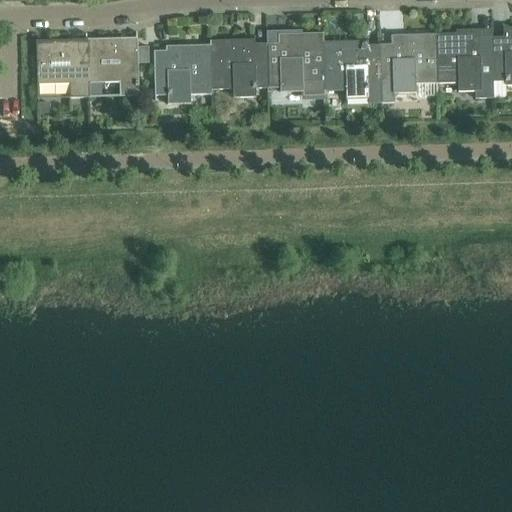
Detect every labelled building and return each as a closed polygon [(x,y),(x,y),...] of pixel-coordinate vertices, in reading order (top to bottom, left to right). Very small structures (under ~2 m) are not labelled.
[(503,38),(491,38),(492,83),(504,82),(505,87),(511,86),(511,28),(503,29),(503,38)] [(278,44),(266,44),(267,89),(279,89),(279,94),(302,93),(302,99),(323,99),(323,92),(324,92),(322,34),(277,35),(278,44)] [(323,34),(322,34),(324,92),(345,92),(345,100),(368,100),(368,105),(380,104),(380,90),(379,46),(367,46),(367,42),(323,43),(323,34)] [(456,35),(435,35),(436,85),(457,84),(457,93),(475,92),(475,100),(493,99),(492,83),(491,38),(480,38),(479,34),(456,35)] [(390,45),(379,46),(380,90),(380,104),(394,104),(394,95),(415,94),(415,85),(436,85),(435,35),(390,36),(390,45)] [(138,97),(137,39),(87,41),(88,84),(119,83),(119,98),(138,97)] [(88,84),(87,41),(36,42),(37,86),(69,85),(69,99),(89,98),(88,84)] [(255,90),(267,89),(266,44),(254,45),(254,41),(209,42),(211,91),(232,91),(232,100),(255,99),(255,90)] [(211,91),(209,42),(209,46),(165,47),(165,52),(153,53),(154,97),(166,97),(167,106),(189,105),(189,96),(211,96),(211,91)]
